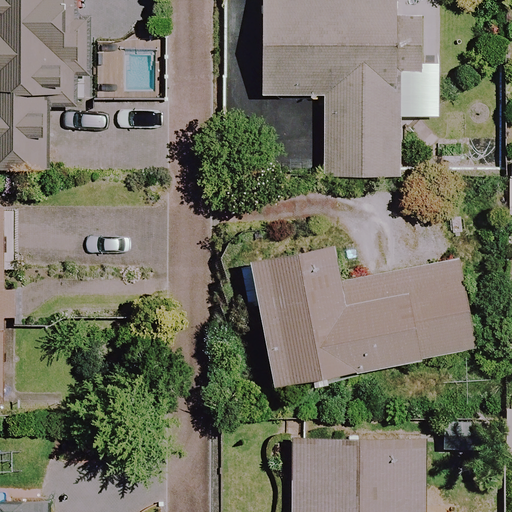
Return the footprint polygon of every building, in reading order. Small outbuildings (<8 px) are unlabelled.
[(85,107),(82,0),(0,0),(0,167),(48,166),(46,108),(85,107)] [(217,114),(212,0),(167,0),(173,116),(217,114)] [(390,0),(269,0),(265,95),(327,98),(323,174),(387,177),(392,79),(416,80),(419,23),(389,21),(390,0)] [(511,217),(511,180),(502,180),(501,218),(511,217)] [(335,283),(328,244),(253,257),(275,385),(468,353),(453,263),(335,283)] [(511,408),(504,409),(502,457),(511,457),(511,408)] [(299,511),(412,511),(413,441),(300,440),(299,511)]
